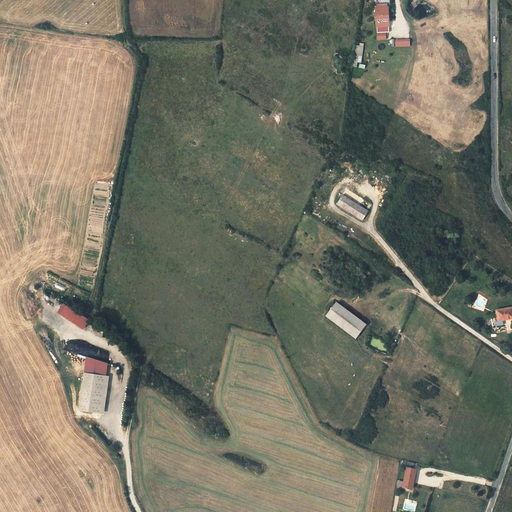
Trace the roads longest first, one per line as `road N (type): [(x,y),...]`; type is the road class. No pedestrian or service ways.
road 1 (unknown): [(125,443),(138,362),(93,319),(142,61),(125,35),(125,0)]
road 2 (tertiary): [(511,217),(494,179),(494,0)]
road 3 (track): [(367,227),(434,303),(511,359)]
